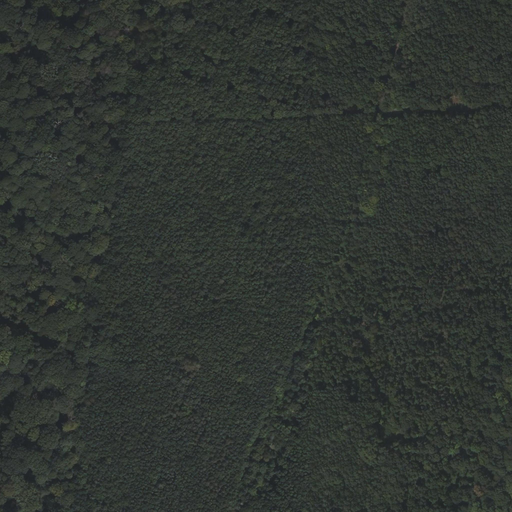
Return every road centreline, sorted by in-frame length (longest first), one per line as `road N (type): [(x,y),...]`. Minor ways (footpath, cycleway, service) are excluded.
road 1 (track): [(149,0),(68,511)]
road 2 (track): [(407,0),(344,234),(264,428)]
road 3 (track): [(511,106),(129,123)]
road 4 (track): [(469,511),(511,354)]
